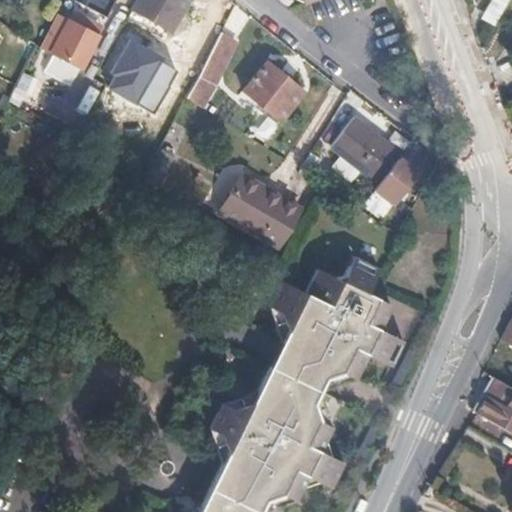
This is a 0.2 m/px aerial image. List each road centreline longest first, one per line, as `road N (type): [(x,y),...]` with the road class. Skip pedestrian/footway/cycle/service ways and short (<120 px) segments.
road 1 (residential): [(509,212),(475,323),(387,511)]
road 2 (residential): [(432,0),(509,212)]
road 3 (residential): [(422,133),(256,0)]
